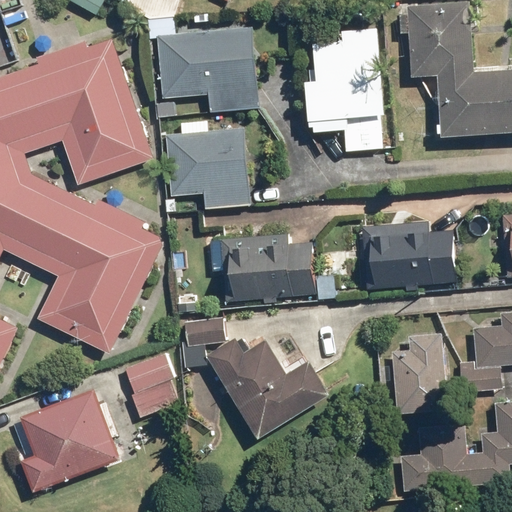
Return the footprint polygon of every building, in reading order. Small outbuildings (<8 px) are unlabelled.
[(74,0),(91,9),(95,0),(74,0)] [(100,0),(97,13),(120,20),(125,3),(116,0),(100,0)] [(176,18),(181,0),(130,0),(129,5),(152,19),(176,18)] [(444,136),(511,132),(511,66),(476,68),(472,2),(411,5),(416,77),(440,75),(444,136)] [(259,78),(255,27),(161,35),(166,98),(209,94),(211,113),(262,108),(259,78)] [(312,121),(388,115),(380,27),(343,30),(342,39),(317,41),(321,81),(309,82),(312,121)] [(81,186),(154,159),(114,36),(1,77),(0,74),(0,370),(20,328),(0,317),(0,260),(6,249),(61,275),(40,318),(112,352),(166,239),(144,228),(147,220),(101,199),(98,204),(34,173),(28,154),(65,142),(81,186)] [(246,128),(169,135),(175,195),(206,192),(207,208),(253,204),(246,128)] [(361,228),(366,288),(458,280),(454,230),(425,232),(424,223),(361,228)] [(224,239),(228,299),(318,292),(313,242),(288,244),(287,234),(224,239)] [(477,359),(461,360),(464,391),(505,388),(503,365),(511,364),(511,310),(502,312),(503,325),(474,327),(477,359)] [(185,318),(189,367),(207,366),(205,344),(228,342),(226,315),(185,318)] [(394,350),(399,414),(450,409),(443,331),(411,334),(412,348),(394,350)] [(209,355),(260,438),(334,393),(312,359),(290,373),(268,338),(251,349),(242,335),(209,355)] [(166,351),(127,368),(137,392),(132,394),(142,417),(180,401),(171,379),(177,377),(166,351)] [(96,388),(23,416),(38,455),(23,461),(35,492),(124,458),(96,388)] [(402,454),(405,489),(511,480),(511,476),(511,463),(511,399),(496,401),(498,431),(483,432),(485,450),(468,452),(466,422),(420,425),(422,453),(402,454)]
